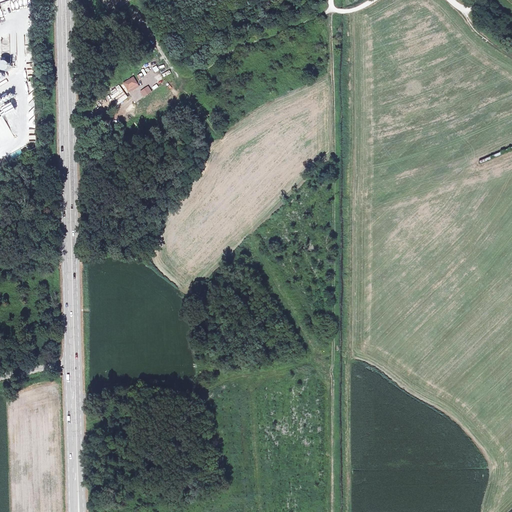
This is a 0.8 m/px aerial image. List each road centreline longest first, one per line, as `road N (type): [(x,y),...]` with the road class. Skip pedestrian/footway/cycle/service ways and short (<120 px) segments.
road 1 (primary): [(76,511),(62,0)]
road 2 (track): [(331,7),(197,69),(170,98),(123,110)]
